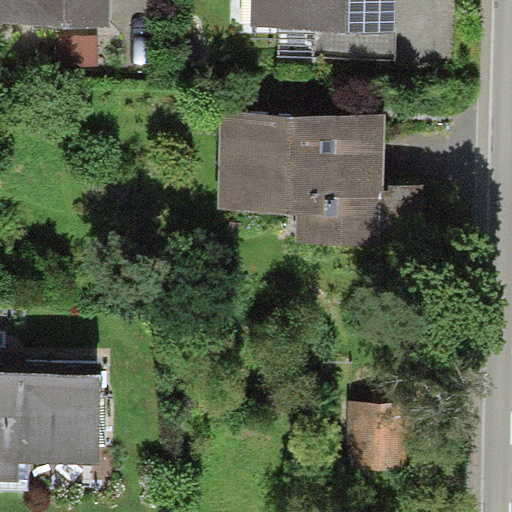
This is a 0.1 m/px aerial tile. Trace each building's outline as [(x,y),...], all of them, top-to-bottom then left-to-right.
[(109,0),(0,0),(0,9),(110,11),(109,0)] [(379,0),(250,0),(250,33),(379,33),(379,0)] [(369,128),(215,123),(212,214),(290,216),(289,238),(365,240),(369,128)] [(0,477),(5,478),(6,463),(82,466),(85,379),(0,376),(0,477)] [(413,451),(402,395),(365,402),(376,458),(413,451)]
